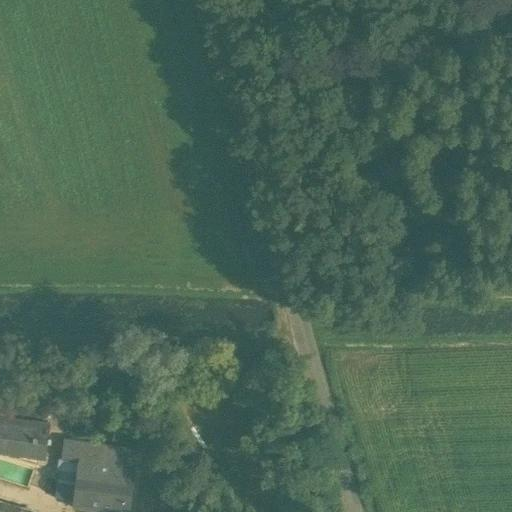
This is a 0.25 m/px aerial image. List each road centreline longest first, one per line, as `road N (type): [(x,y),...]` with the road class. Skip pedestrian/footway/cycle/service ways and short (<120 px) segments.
road 1 (tertiary): [(355,511),(210,0)]
road 2 (track): [(226,54),(511,23)]
